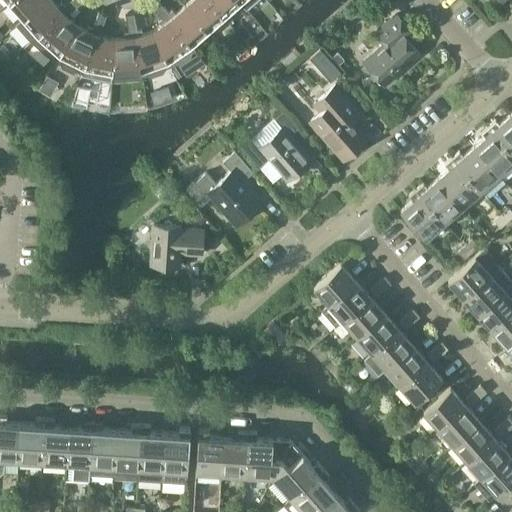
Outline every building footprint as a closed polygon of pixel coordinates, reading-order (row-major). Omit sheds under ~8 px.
[(11,29),(16,24),(43,0),(10,0),(9,2),(20,15),(13,21),(11,19),(6,23),(11,29)] [(29,40),(30,40),(67,8),(64,5),(61,2),(57,5),(52,0),(43,0),(16,24),(29,40)] [(54,61),(55,59),(54,59),(77,25),(70,18),(73,15),(70,12),(76,6),(70,0),(69,0),(64,5),(67,8),(30,40),(31,41),(24,47),(28,51),(34,44),(54,61)] [(155,0),(150,5),(156,11),(162,5),(157,0),(155,0)] [(189,0),(184,4),(207,30),(223,16),(209,0),(189,0)] [(209,0),(223,16),(239,1),(238,0),(209,0)] [(238,0),(239,1),(246,9),(255,0),(238,0)] [(156,11),(161,18),(165,15),(191,44),(192,43),(207,30),(184,4),(175,13),(171,9),(168,12),(162,5),(156,11)] [(95,19),(103,22),(106,14),(98,11),(95,19)] [(125,15),(126,23),(135,21),(133,13),(125,15)] [(396,14),(375,32),(384,43),(363,61),(383,84),(419,52),(406,37),(412,32),(396,14)] [(161,24),(152,29),(170,66),(174,63),(180,64),(190,57),(192,51),(196,49),(192,43),(191,44),(165,15),(161,18),(158,21),(161,24)] [(84,66),(112,71),(114,37),(104,35),(105,31),(101,30),(103,22),(95,19),(92,27),(97,28),(84,66)] [(133,30),(140,69),(142,76),(146,74),(152,76),(163,72),(167,67),(170,66),(152,29),(142,33),(141,29),(137,30),(135,21),(126,23),(128,31),(133,30)] [(82,73),(84,66),(97,28),(92,27),(88,25),(87,29),(77,25),(54,59),(55,59),(60,62),(61,67),(72,72),(77,71),(82,73)] [(112,71),(140,69),(133,30),(128,31),(124,32),(125,36),(114,37),(112,71)] [(331,57),(338,65),(344,59),(337,52),(331,57)] [(310,120),(344,158),(367,138),(350,120),(360,111),(335,83),(318,99),(325,107),(310,120)] [(261,145),(253,136),(245,136),(237,143),(258,167),(268,158),(286,179),(310,158),(291,135),(300,128),(284,110),(274,118),(282,126),(261,145)] [(495,119),(487,125),(511,153),(511,116),(509,114),(498,123),(495,119)] [(484,136),(473,145),(498,174),(511,161),(511,153),(487,125),(480,131),(484,136)] [(451,157),(480,190),(487,197),(505,181),(498,174),(473,145),(462,155),(459,150),(451,157)] [(215,183),(205,171),(185,188),(200,205),(210,196),(235,224),(262,200),(244,179),(253,171),(234,150),(222,161),(230,170),(215,183)] [(448,167),(437,177),(462,205),(480,190),(451,157),(444,163),(448,167)] [(423,182),(415,188),(444,221),(462,205),(437,177),(426,186),(423,182)] [(444,221),(415,188),(408,195),(412,199),(400,209),(425,238),(444,221)] [(511,210),(508,206),(501,213),(508,220),(511,216),(511,210)] [(508,220),(501,213),(494,219),(500,227),(508,220)] [(201,253),(203,229),(181,228),(181,225),(153,224),(151,263),(178,265),(179,252),(201,253)] [(472,238),(465,244),(471,252),(479,245),(472,238)] [(471,252),(465,244),(458,251),(464,258),(471,252)] [(352,252),(358,259),(364,253),(358,247),(352,252)] [(447,279),(462,296),(498,265),(483,248),(447,279)] [(313,286),(328,303),(355,279),(340,262),(313,286)] [(462,296),(477,313),(504,289),(511,281),(511,280),(498,265),(462,296)] [(384,276),(377,282),(384,289),(390,283),(384,276)] [(335,326),(343,319),(370,295),(355,279),(328,303),(321,310),(335,326)] [(384,289),(377,282),(371,288),(377,295),(384,289)] [(477,313),(491,329),(511,310),(511,298),(504,289),(477,313)] [(343,319),(357,336),(384,312),(370,295),(343,319)] [(413,309),(406,315),(412,322),(419,316),(413,309)] [(505,345),(511,338),(511,310),(491,329),(505,345)] [(357,336),(371,352),(398,328),(384,312),(357,336)] [(412,322),(406,315),(399,321),(405,328),(412,322)] [(378,374),(385,368),(413,344),(398,328),(371,352),(364,358),(378,374)] [(442,341),(435,347),(441,354),(448,348),(442,341)] [(385,368),(400,384),(427,360),(413,344),(385,368)] [(441,354),(435,347),(428,353),(434,360),(441,354)] [(427,360),(400,384),(415,401),(442,377),(427,360)] [(480,384),(473,390),(479,397),(486,391),(480,384)] [(423,410),(438,427),(465,404),(450,386),(423,410)] [(479,397),(473,390),(466,396),(472,403),(479,397)] [(438,427),(452,444),(479,420),(465,404),(438,427)] [(18,459),(21,422),(6,421),(7,415),(0,414),(0,475),(3,476),(9,471),(10,459),(18,459)] [(35,423),(21,422),(18,459),(42,461),(45,417),(35,417),(35,423)] [(55,418),(45,417),(42,461),(66,463),(69,425),(54,424),(55,418)] [(511,420),(508,417),(501,423),(507,430),(511,425),(511,420)] [(69,425),(66,463),(65,479),(89,481),(90,474),(89,474),(93,420),(83,420),(83,426),(69,425)] [(103,421),(93,420),(89,474),(90,474),(113,476),(116,428),(102,427),(103,421)] [(452,444),(466,460),(493,436),(479,420),(452,444)] [(131,429),(116,428),(113,476),(113,478),(137,479),(141,424),(131,423),(131,429)] [(507,430),(501,423),(494,429),(500,436),(507,430)] [(151,424),(141,424),(137,479),(161,481),(164,431),(150,430),(151,424)] [(178,432),(164,431),(161,481),(186,483),(190,427),(179,426),(178,432)] [(195,471),(220,473),(223,435),(209,434),(209,428),(198,427),(195,471)] [(220,473),(244,474),(247,430),(238,430),(237,436),(223,435),(220,473)] [(244,474),(272,476),(290,439),(257,437),(257,431),(247,430),(244,474)] [(466,460),(481,476),(508,452),(493,436),(466,460)] [(272,476),(290,497),(323,468),(317,460),(312,464),(290,439),(272,476)] [(511,457),(508,452),(481,476),(474,482),(489,499),(511,478),(511,457)] [(290,497),(303,511),(309,511),(335,490),(325,479),(330,475),(323,468),(290,497)] [(335,490),(309,511),(357,511),(360,510),(348,497),(344,500),(335,490)] [(30,510),(39,511),(40,501),(31,500),(30,510)] [(40,501),(39,511),(49,511),(50,501),(40,501)] [(77,511),(87,511),(88,504),(78,503),(77,511)]
